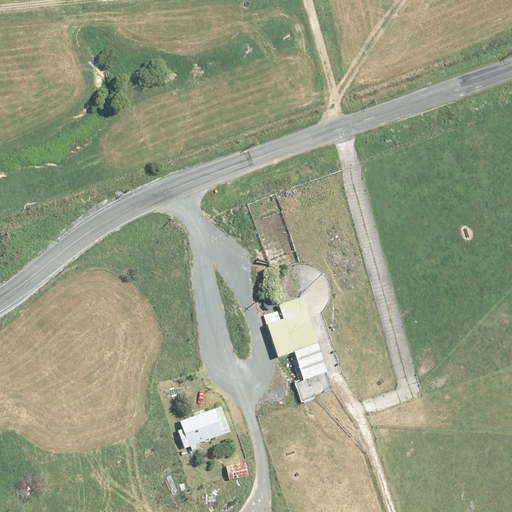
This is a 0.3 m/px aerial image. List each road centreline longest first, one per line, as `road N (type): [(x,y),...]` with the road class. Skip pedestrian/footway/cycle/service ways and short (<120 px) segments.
road 1 (unclassified): [(511,67),(171,186),(116,212),(0,301)]
road 2 (track): [(392,511),(359,409),(412,391),(340,127)]
road 3 (track): [(171,186),(211,296),(219,370),(247,398),(263,458),(263,511)]
